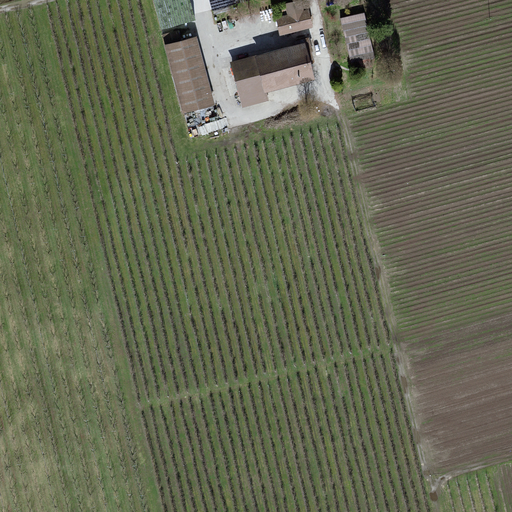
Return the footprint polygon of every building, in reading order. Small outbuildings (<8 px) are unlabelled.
[(190,0),(154,0),(164,36),(198,25),(190,0)] [(308,2),(274,7),(280,34),(313,26),(308,2)] [(364,14),(341,18),(351,60),(374,54),(364,14)] [(198,40),(165,48),(183,115),(216,106),(198,40)] [(308,44),(231,65),(243,109),(270,103),(267,93),(318,80),(308,44)]
